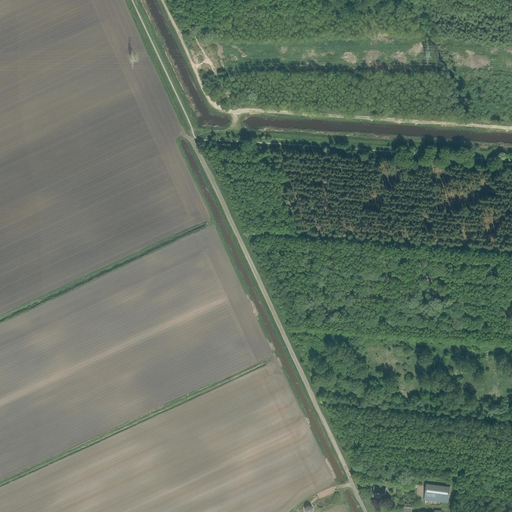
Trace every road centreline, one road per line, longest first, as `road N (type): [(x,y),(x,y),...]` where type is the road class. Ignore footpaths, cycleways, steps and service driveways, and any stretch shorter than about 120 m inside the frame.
road 1 (track): [(196,139),(365,511)]
road 2 (track): [(231,141),(241,110),(511,128)]
road 3 (track): [(511,414),(310,392)]
road 4 (track): [(162,0),(213,105),(241,110)]
